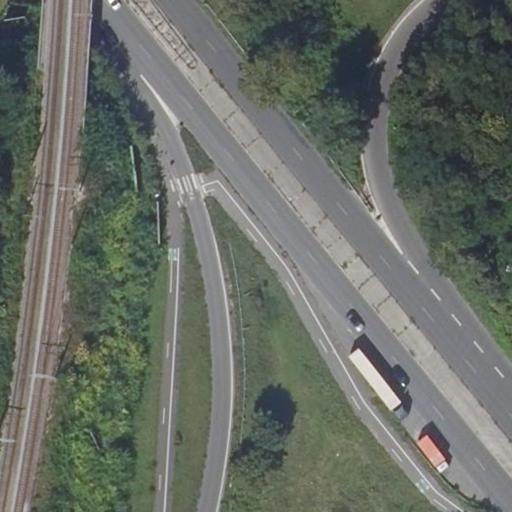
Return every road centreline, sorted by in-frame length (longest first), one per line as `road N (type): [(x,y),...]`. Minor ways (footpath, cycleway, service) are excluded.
road 1 (primary): [(110,0),(511,498)]
road 2 (primary): [(78,0),(163,138),(197,232),(212,406),(197,511)]
road 3 (primary): [(452,341),(161,0)]
road 4 (primary): [(452,341),(393,225),(371,136),(388,51),(438,0)]
